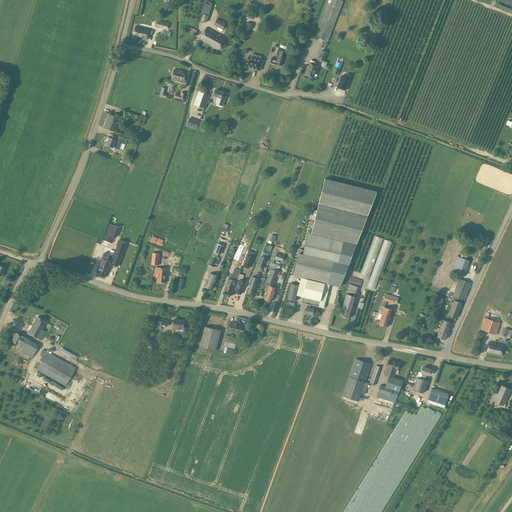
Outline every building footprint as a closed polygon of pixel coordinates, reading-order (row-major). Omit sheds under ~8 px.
[(340,0),(328,0),(315,36),(323,40),(328,42),(343,1),(340,0)] [(200,20),(204,21),(206,22),(209,16),(203,14),(200,20)] [(217,19),(214,24),(223,30),(226,24),(217,19)] [(167,29),(169,23),(156,20),(155,26),(167,29)] [(246,32),(247,28),(252,29),(253,23),(245,22),(243,31),(246,32)] [(133,36),(147,39),(149,29),(136,26),(133,36)] [(203,34),(213,39),(223,44),(226,38),(206,27),(203,34)] [(203,34),(200,40),(220,50),(223,44),(213,39),(203,34)] [(281,66),(286,50),(278,48),(275,58),(271,57),(270,63),(281,66)] [(321,50),(318,59),(324,61),(327,52),(321,50)] [(262,60),(248,56),(245,66),(259,71),(262,60)] [(333,73),(337,75),(343,60),(338,58),(333,73)] [(304,74),(313,78),(318,66),(309,63),(304,74)] [(174,69),(171,80),(184,83),(187,72),(174,69)] [(342,75),(338,86),(346,90),(350,78),(342,75)] [(215,89),(213,95),(215,96),(214,97),(217,98),(217,97),(218,97),(216,103),(223,106),(226,96),(222,95),(223,92),(215,89)] [(194,105),(205,108),(209,95),(199,91),(194,105)] [(108,114),(104,127),(114,131),(119,118),(108,114)] [(190,118),(187,125),(197,129),(199,121),(190,118)] [(108,137),(106,145),(112,147),(119,149),(121,143),(125,144),(127,139),(118,136),(117,140),(108,137)] [(312,232),(357,244),(377,191),(325,178),(312,232)] [(104,233),(102,239),(112,243),(114,237),(116,238),(119,228),(109,224),(105,234),(104,233)] [(299,253),(293,275),(301,277),(307,279),(330,284),(340,287),(357,244),(312,232),(309,232),(304,250),(300,249),(299,253)] [(162,245),(164,239),(152,236),(150,241),(162,245)] [(361,273),(370,277),(383,239),(374,236),(361,273)] [(384,239),(368,287),(375,289),(391,242),(384,239)] [(96,274),(105,277),(106,273),(108,274),(111,264),(117,266),(126,243),(118,240),(114,251),(111,250),(109,255),(104,253),(96,274)] [(238,261),(244,248),(238,245),(233,259),(238,261)] [(276,253),(274,260),(278,261),(278,260),(282,261),(284,255),(276,253)] [(253,257),(248,255),(244,266),(249,268),(253,257)] [(217,257),(212,256),(209,265),(215,267),(217,264),(215,264),(217,257)] [(262,256),(258,266),(263,268),(267,258),(262,256)] [(458,256),(452,271),(464,275),(469,260),(458,256)] [(269,285),(264,298),(271,301),(276,288),(273,287),(274,284),(276,278),(278,273),(279,274),(280,272),(279,271),(278,271),(276,270),(276,268),(279,269),(281,265),(273,263),(271,269),(267,281),(270,282),(269,285)] [(155,274),(158,274),(157,281),(165,283),(167,269),(155,267),(155,274)] [(212,289),(217,276),(210,273),(205,286),(208,287),(207,289),(211,290),(211,289),(212,289)] [(228,278),(224,290),(231,292),(235,281),(237,278),(237,277),(232,276),(230,275),(228,278)] [(247,292),(253,294),(257,283),(258,279),(252,277),(251,281),(247,292)] [(362,280),(352,277),(350,282),(360,285),(362,280)] [(453,300),(454,297),(463,300),(464,301),(471,283),(459,278),(451,299),(453,300)] [(325,302),(330,284),(307,279),(303,297),(304,297),(325,302)] [(240,280),(235,292),(241,294),(245,282),(240,280)] [(291,283),(287,299),(295,301),(299,285),(291,283)] [(349,284),(346,292),(357,296),(359,287),(349,284)] [(385,293),(383,300),(393,303),(396,304),(398,298),(385,293)] [(346,294),(340,315),(349,318),(356,297),(346,294)] [(434,306),(430,315),(436,317),(440,308),(444,299),(437,296),(434,306)] [(325,302),(304,297),(302,303),(307,304),(306,307),(305,313),(312,315),(314,309),(310,308),(310,305),(324,308),(325,302)] [(454,300),(451,308),(449,313),(448,315),(456,318),(462,303),(454,300)] [(380,306),(378,313),(382,314),(379,324),(388,327),(393,310),(380,306)] [(489,313),(487,318),(497,322),(499,317),(489,313)] [(37,317),(28,333),(40,340),(45,331),(42,329),(46,322),(37,317)] [(158,318),(157,323),(162,325),(168,326),(170,321),(158,318)] [(500,323),(497,322),(487,318),(484,318),(480,329),(496,335),(500,323)] [(174,319),(173,329),(179,330),(179,327),(183,328),(185,321),(174,319)] [(443,320),(436,336),(445,339),(451,323),(443,320)] [(228,332),(244,335),(247,325),(231,322),(228,332)] [(221,330),(205,326),(200,346),(216,351),(221,330)] [(510,330),(508,329),(505,328),(504,328),(502,335),(507,337),(510,330)] [(16,332),(11,341),(17,345),(18,345),(16,349),(32,357),(39,345),(29,340),(29,339),(22,335),(22,336),(16,332)] [(226,335),(223,346),(235,349),(237,338),(226,335)] [(489,342),(487,353),(501,356),(504,345),(489,342)] [(76,368),(43,350),(40,355),(44,357),(36,370),(65,386),(76,368)] [(411,357),(406,355),(401,366),(402,366),(400,369),(405,371),(406,368),(407,368),(411,357)] [(355,359),(342,396),(358,401),(361,394),(365,395),(368,384),(365,382),(371,364),(355,359)] [(380,385),(376,397),(395,403),(403,381),(393,377),(396,370),(397,370),(400,363),(389,359),(386,366),(388,367),(385,374),(389,376),(385,387),(380,385)] [(369,383),(375,385),(381,367),(376,365),(369,383)] [(423,393),(427,381),(425,380),(427,374),(429,375),(431,369),(427,368),(427,367),(424,366),(424,367),(423,366),(422,369),(421,368),(420,372),(421,372),(421,373),(422,373),(421,378),(417,377),(413,389),(423,393)] [(486,406),(490,408),(494,401),(503,405),(510,389),(502,385),(498,394),(494,392),(491,399),(489,399),(486,406)] [(428,400),(445,406),(449,393),(432,388),(428,400)] [(494,419),(499,421),(504,412),(500,409),(494,419)]
